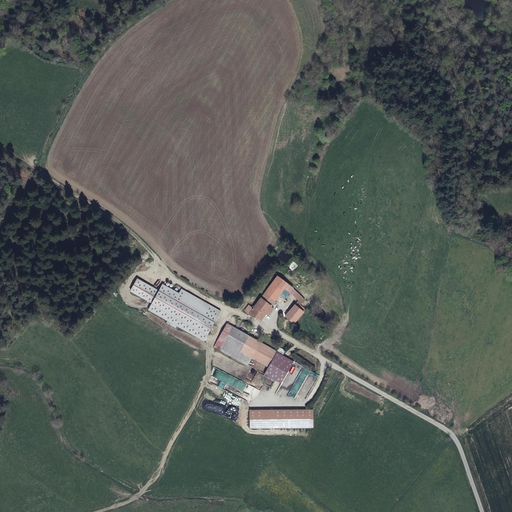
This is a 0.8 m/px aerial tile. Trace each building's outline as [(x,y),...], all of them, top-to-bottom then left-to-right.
[(159,290),(138,278),(130,292),(152,304),(148,310),(204,342),(221,311),(182,289),(179,293),(163,284),(159,290)] [(249,316),(260,322),(266,314),(271,308),(285,289),(289,293),(292,289),(278,278),(254,310),(250,315),(249,316)] [(295,306),(305,314),(306,312),(297,304),(295,306)] [(295,326),(305,314),(295,306),(285,318),(295,326)] [(300,326),(304,332),(311,327),(306,321),(300,326)] [(214,348),(247,367),(252,358),(260,343),(227,324),(214,348)] [(260,343),(252,358),(268,368),(277,352),(260,343)] [(265,374),(282,384),(294,362),(283,355),(277,352),(268,368),(265,374)] [(218,369),(215,377),(220,380),(224,372),(218,369)] [(313,409),(250,409),(250,428),(314,428),(313,409)]
